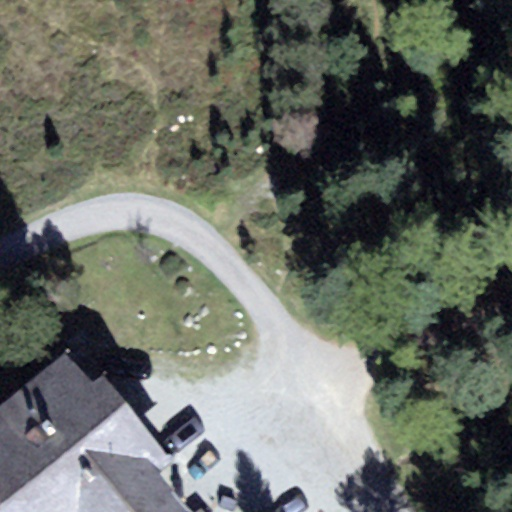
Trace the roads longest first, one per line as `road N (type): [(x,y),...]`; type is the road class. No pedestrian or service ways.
road 1 (track): [(344,393),(216,243),(185,223),(108,214),(0,259)]
road 2 (track): [(511,306),(344,393)]
road 3 (track): [(402,511),(344,393)]
